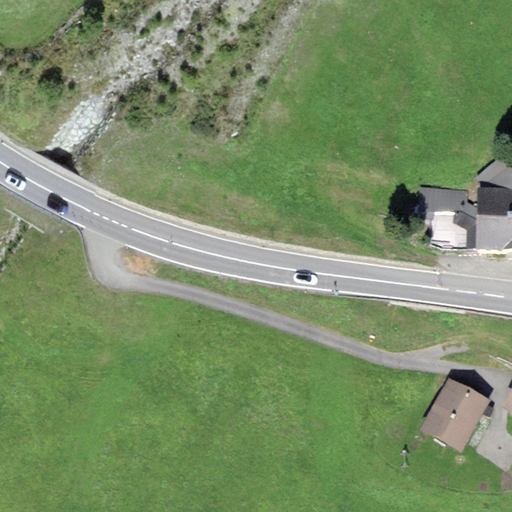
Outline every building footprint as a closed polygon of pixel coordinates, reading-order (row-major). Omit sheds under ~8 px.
[(475,178),(485,187),(511,188),(511,154),(509,152),(475,178)] [(477,187),(475,249),(511,250),(511,188),(485,187),(477,187)] [(467,190),(417,188),(416,219),(433,219),(434,211),(466,213),(467,190)] [(460,451),(489,400),(448,377),(419,429),(460,451)] [(511,393),(503,410),(511,414),(511,393)]
